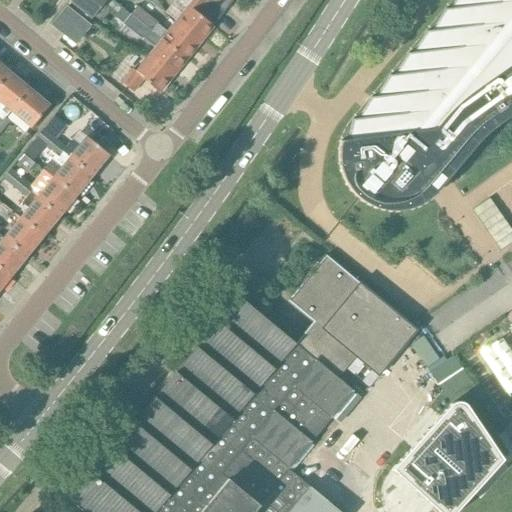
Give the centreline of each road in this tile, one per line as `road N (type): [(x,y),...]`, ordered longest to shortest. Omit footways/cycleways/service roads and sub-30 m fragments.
road 1 (unclassified): [(36,423),(172,252),(343,0)]
road 2 (residential): [(0,347),(162,153)]
road 3 (residential): [(0,14),(162,153)]
road 4 (residential): [(162,153),(281,0)]
